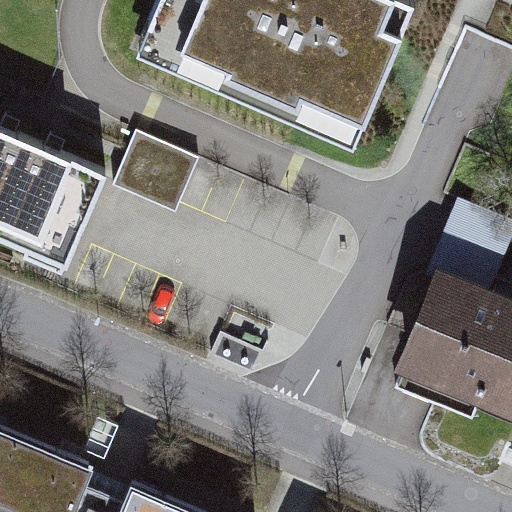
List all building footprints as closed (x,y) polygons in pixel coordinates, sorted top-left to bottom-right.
[(398,0),(157,0),(134,56),(367,154),(427,12),(398,0)] [(178,186),(198,140),(143,116),(123,162),(178,186)] [(0,126),(0,249),(69,278),(112,172),(0,126)] [(511,303),(436,274),(394,379),(511,425),(511,303)] [(196,511),(0,429),(0,511),(196,511)]
